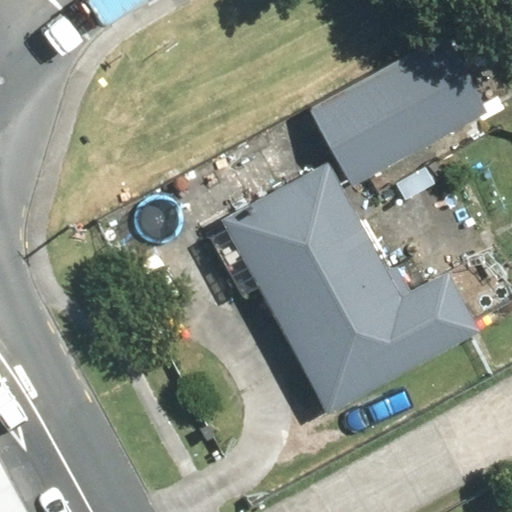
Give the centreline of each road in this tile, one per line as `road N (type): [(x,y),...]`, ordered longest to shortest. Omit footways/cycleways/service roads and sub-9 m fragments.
road 1 (residential): [(0,253),(54,425)]
road 2 (unknown): [(371,511),(511,434)]
